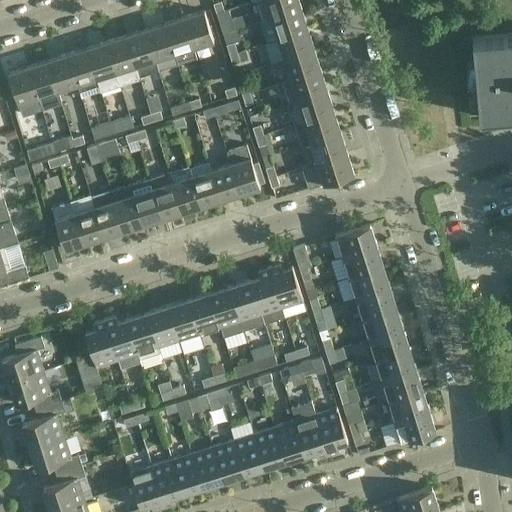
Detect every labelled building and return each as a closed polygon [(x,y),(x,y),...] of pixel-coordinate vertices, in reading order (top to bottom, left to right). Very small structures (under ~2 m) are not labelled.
[(257,0),(264,20),(272,18),(302,8),(299,0),(257,0)] [(400,0),(407,20),(418,16),(412,0),(400,0)] [(225,10),(222,1),(214,3),(217,12),(225,10)] [(272,18),(278,38),(308,29),(302,8),(272,18)] [(225,10),(217,12),(220,22),(223,33),(235,29),(228,9),(225,10)] [(205,10),(184,16),(194,46),(214,40),(205,10)] [(184,16),(165,22),(178,64),(198,58),(194,46),(184,16)] [(165,22),(146,28),(159,71),(178,64),(165,22)] [(146,28),(126,34),(140,77),(159,71),(146,28)] [(278,38),(285,59),(315,49),(308,29),(278,38)] [(511,33),(472,37),(480,116),(511,112),(511,33)] [(126,34),(107,41),(121,85),(140,79),(140,77),(126,34)] [(107,41),(87,47),(101,91),(121,85),(107,41)] [(238,51),(235,42),(227,44),(230,53),(238,51)] [(68,53),(77,83),(82,97),(101,91),(87,47),(68,53)] [(285,59),(291,79),(321,70),(315,49),(285,59)] [(241,61),(238,51),(230,53),(233,63),(241,61)] [(68,53),(48,59),(58,89),(77,83),(68,53)] [(48,59),(29,65),(42,107),(61,101),(58,89),(48,59)] [(42,107),(29,65),(9,72),(22,113),(42,107)] [(290,102),(298,100),(328,90),(321,70),(291,79),(284,82),(290,102)] [(251,92),(248,83),(240,85),(243,95),(251,92)] [(238,94),(235,86),(226,89),(228,97),(238,94)] [(289,103),(295,123),(335,111),(328,90),(298,100),(290,102),(289,103)] [(254,102),(251,92),(243,95),(246,105),(254,102)] [(200,97),(190,101),(192,108),(202,105),(200,97)] [(223,104),(213,107),(216,114),(225,111),(242,106),(239,98),(223,104)] [(190,101),(180,104),(170,107),(173,115),(192,108),(190,101)] [(216,114),(213,107),(204,110),(206,117),(216,114)] [(161,110),(151,113),(153,121),(163,117),(161,110)] [(295,123),(302,144),(341,132),(335,111),(295,123)] [(153,121),(151,113),(142,116),(144,124),(153,121)] [(130,115),(111,121),(115,133),(134,127),(130,115)] [(187,124),(184,116),(174,119),(177,127),(187,124)] [(177,127),(174,119),(165,122),(167,130),(177,127)] [(115,133),(111,121),(92,127),(96,139),(115,133)] [(264,133),(261,124),(253,126),(256,136),(264,133)] [(148,136),(145,128),(136,131),(138,139),(148,136)] [(138,139),(136,131),(126,134),(129,142),(138,139)] [(302,144),(309,164),(348,152),(341,132),(302,144)] [(267,143),(264,133),(256,136),(259,146),(267,143)] [(83,134),(73,138),(76,145),(85,142),(83,134)] [(76,145),(73,138),(64,141),(66,148),(76,145)] [(106,141),(97,144),(99,152),(100,153),(119,147),(116,138),(106,141)] [(27,149),(28,152),(30,160),(40,157),(56,152),(52,142),(27,149)] [(97,144),(87,147),(92,163),(102,160),(99,152),(97,144)] [(227,150),(231,163),(241,193),(261,186),(247,144),(227,150)] [(348,152),(309,164),(302,167),(309,188),(354,173),(348,152)] [(70,161),(67,153),(58,156),(60,164),(70,161)] [(60,164),(58,156),(48,159),(51,167),(60,164)] [(190,167),(192,175),(202,205),(221,199),(212,169),(209,161),(190,167)] [(41,162),(32,164),(35,172),(43,169),(41,162)] [(231,163),(212,169),(221,199),(241,193),(231,163)] [(189,165),(170,171),(173,181),(182,211),(202,205),(192,175),(190,167),(189,165)] [(274,165),(266,168),(269,177),(277,175),(274,165)] [(173,181),(170,171),(150,178),(163,217),(182,211),(173,181)] [(280,184),(277,175),(269,177),(272,187),(280,184)] [(150,178),(131,184),(143,223),(163,217),(150,178)] [(131,184),(111,190),(124,230),(143,223),(131,184)] [(111,190),(92,196),(104,236),(124,230),(111,190)] [(91,193),(71,199),(85,242),(104,236),(92,196),(91,193)] [(85,242),(71,199),(51,206),(65,248),(85,242)] [(11,220),(7,207),(0,209),(0,247),(20,241),(19,241),(18,241),(11,220)] [(335,234),(342,256),(377,245),(370,223),(335,234)] [(20,241),(0,247),(0,285),(29,276),(18,242),(20,242),(20,241)] [(300,269),(308,267),(312,265),(305,244),(293,248),(300,269)] [(342,256),(349,276),(383,265),(377,245),(342,256)] [(281,263),(270,266),(282,307),(304,300),(293,265),(282,269),(281,263)] [(349,276),(355,297),(390,286),(383,265),(349,276)] [(260,276),(251,279),(265,323),(285,317),(282,307),(270,266),(259,270),(260,276)] [(300,269),(307,289),(314,287),(308,267),(300,269)] [(251,279),(230,285),(244,330),(265,323),(251,279)] [(210,292),(221,327),(224,336),(244,330),(230,285),(210,292)] [(355,297),(362,317),(397,306),(390,286),(355,297)] [(307,289),(313,310),(321,308),(314,287),(307,289)] [(210,292),(189,298),(200,333),(221,327),(210,292)] [(189,298),(168,305),(179,340),(200,333),(189,298)] [(168,305),(148,311),(159,346),(179,340),(168,305)] [(362,317),(368,338),(403,327),(397,306),(362,317)] [(313,310),(320,331),(327,328),(321,308),(313,310)] [(127,318),(138,353),(142,364),(162,358),(159,346),(148,311),(127,318)] [(116,315),(105,319),(118,359),(138,353),(127,318),(118,321),(116,315)] [(118,359),(105,319),(94,322),(96,328),(86,331),(97,366),(118,359)] [(368,338),(375,359),(410,348),(403,327),(368,338)] [(320,331),(326,351),(334,349),(327,328),(320,331)] [(2,358),(9,381),(44,370),(37,349),(45,346),(41,335),(15,343),(18,353),(2,358)] [(308,346),(307,346),(296,349),(298,357),(319,350),(316,339),(307,342),(308,346)] [(375,359),(381,379),(416,368),(410,348),(375,359)] [(298,357),(296,349),(284,353),(287,361),(298,357)] [(334,349),(326,351),(330,363),(338,360),(334,349)] [(275,356),(255,362),(257,370),(278,364),(275,356)] [(312,359),(301,363),(303,370),(315,367),(312,359)] [(257,370),(255,362),(234,369),(237,377),(257,370)] [(303,370),(301,363),(289,366),(292,374),(303,370)] [(381,379),(388,400),(423,389),(416,368),(381,379)] [(32,398),(36,408),(62,400),(58,389),(51,391),(44,370),(9,381),(16,403),(32,398)] [(225,372),(213,375),(216,383),(227,380),(225,372)] [(271,372),(259,376),(262,383),(273,380),(271,372)] [(216,383),(213,375),(202,379),(204,387),(216,383)] [(262,383),(259,376),(248,379),(250,387),(262,383)] [(336,381),(339,393),(347,390),(343,379),(336,381)] [(184,385),(172,388),(175,396),(186,392),(184,385)] [(229,385),(218,389),(220,396),(232,393),(229,385)] [(175,396),(172,388),(160,392),(163,400),(175,396)] [(220,396),(218,389),(206,392),(209,400),(220,396)] [(388,400),(394,420),(429,409),(423,389),(388,400)] [(297,390),(283,393),(286,406),(300,403),(297,390)] [(347,390),(339,393),(343,404),(351,402),(347,390)] [(142,398),(131,401),(133,409),(145,406),(142,398)] [(177,402),(179,410),(182,419),(194,415),(188,398),(177,402)] [(23,423),(30,445),(64,434),(58,413),(65,411),(62,400),(36,408),(39,418),(23,423)] [(133,409),(131,401),(119,405),(122,413),(133,409)] [(292,407),(296,419),(306,454),(316,451),(318,457),(329,453),(312,401),(292,407)] [(168,413),(179,410),(177,402),(165,405),(168,413)] [(337,406),(316,413),(329,453),(340,450),(338,444),(348,441),(337,406)] [(429,409),(394,420),(401,442),(436,431),(429,409)] [(147,411),(136,415),(138,423),(150,419),(147,411)] [(138,423),(136,415),(124,418),(127,426),(138,423)] [(296,419),(275,426),(286,461),(306,454),(296,419)] [(349,422),(352,434),(360,431),(356,420),(349,422)] [(275,426),(254,432),(265,467),(286,461),(275,426)] [(360,431),(352,434),(356,445),(364,443),(360,431)] [(254,432),(234,439),(245,474),(265,467),(254,432)] [(53,462),(56,472),(82,464),(79,453),(71,455),(64,434),(30,445),(37,467),(53,462)] [(234,439),(213,445),(224,480),(245,474),(234,439)] [(213,445),(193,452),(204,487),(224,480),(213,445)] [(193,452),(172,458),(183,493),(204,487),(193,452)] [(172,458),(151,465),(164,505),(175,502),(173,496),(183,493),(172,458)] [(43,487),(50,509),(85,498),(78,477),(86,475),(82,464),(56,472),(59,482),(43,487)] [(164,505),(151,465),(130,472),(141,506),(151,503),(153,509),(164,505)] [(397,498),(401,511),(425,511),(439,508),(432,487),(397,498)] [(107,509),(119,506),(114,491),(102,494),(107,509)] [(85,498),(50,509),(50,511),(102,511),(97,495),(85,498)]
